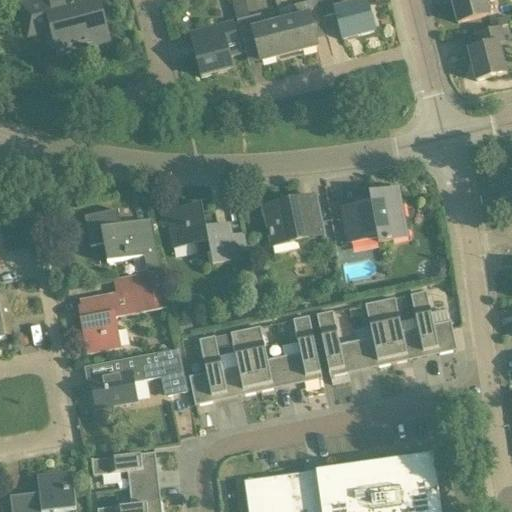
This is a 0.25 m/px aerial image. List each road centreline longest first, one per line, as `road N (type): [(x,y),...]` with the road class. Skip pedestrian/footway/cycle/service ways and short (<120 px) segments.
road 1 (residential): [(444,140),(371,155),(197,168),(76,157),(0,139)]
road 2 (residential): [(486,392),(227,447),(210,460),(209,511)]
road 3 (residential): [(486,392),(468,246),(444,140)]
road 4 (residential): [(444,140),(407,0)]
road 5 (residential): [(0,454),(43,450),(54,441),(54,370)]
road 6 (residential): [(141,0),(166,94),(136,101)]
road 7 (residential): [(54,370),(39,250)]
